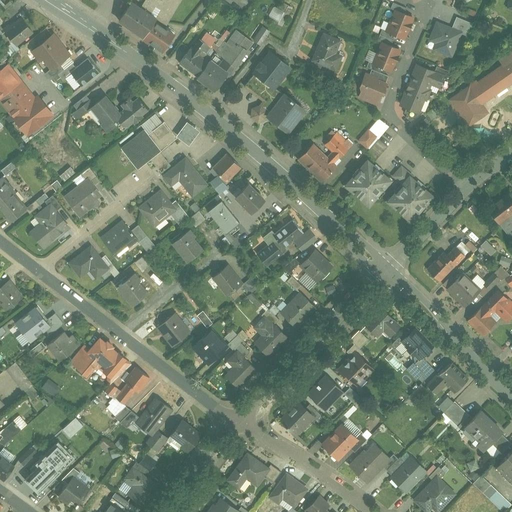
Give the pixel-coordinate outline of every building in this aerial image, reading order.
[(147,0),(142,9),(132,2),(120,20),(144,37),(157,19),(167,25),(181,2),(177,0),(147,0)] [(266,17),(281,25),(290,9),(275,1),(266,17)] [(407,8),(394,2),(391,8),(396,10),(397,10),(405,13),(407,8)] [(13,4),(5,11),(11,18),(19,11),(13,4)] [(405,13),(397,10),(396,10),(392,22),(390,22),(387,30),(386,31),(396,35),(405,38),(408,29),(409,30),(412,23),(411,23),(413,17),(405,13)] [(457,17),(452,29),(461,33),(466,35),(471,23),(457,17)] [(23,19),(12,27),(11,25),(5,30),(14,41),(18,38),(21,42),(33,32),(23,19)] [(175,34),(156,21),(157,19),(144,37),(143,38),(149,42),(150,41),(164,51),(175,34)] [(437,23),(430,40),(441,45),(439,51),(451,56),(461,33),(452,29),(437,23)] [(396,35),(386,31),(387,30),(383,29),(380,34),(394,40),(396,35)] [(341,40),(325,33),(313,60),(317,62),(316,64),(320,66),(321,63),(336,69),(340,60),(334,57),(341,40)] [(394,40),(380,34),(378,40),(383,42),(391,46),(394,40)] [(54,35),(45,41),(39,41),(38,57),(44,57),(52,68),(53,69),(60,63),(70,55),(54,35)] [(209,62),(198,77),(216,90),(217,89),(216,87),(232,66),(234,68),(247,50),(231,38),(224,48),(221,46),(209,62)] [(391,46),(383,42),(378,55),(377,54),(373,63),(383,67),(391,70),(395,62),(396,62),(399,55),(398,55),(400,49),(391,46)] [(6,49),(0,53),(0,59),(2,62),(11,56),(6,49)] [(209,62),(191,49),(180,63),(198,77),(209,62)] [(271,52),(262,64),(261,63),(257,67),(259,68),(255,73),(274,88),(290,67),(288,66),(288,63),(284,60),(281,60),(271,52)] [(511,52),(501,60),(504,65),(479,82),(477,80),(470,85),(470,86),(451,99),(469,125),(488,112),(482,103),(511,82),(511,52)] [(77,68),(71,72),(72,73),(76,78),(76,79),(77,80),(77,79),(82,86),(100,72),(94,66),(95,65),(94,65),(88,58),(77,68)] [(373,63),(369,61),(367,67),(372,69),(380,72),(383,67),(373,63)] [(60,63),(53,69),(52,68),(45,73),(51,80),(59,74),(65,69),(60,63)] [(65,69),(59,74),(64,80),(72,73),(71,72),(77,68),(73,63),(65,69)] [(435,72),(418,65),(413,75),(414,76),(412,80),(411,80),(408,89),(406,94),(401,105),(407,107),(418,111),(419,109),(423,98),(426,99),(430,90),(428,89),(431,83),(440,86),(443,79),(445,76),(435,72)] [(8,66),(0,71),(0,92),(18,78),(8,66)] [(454,73),(437,66),(435,72),(445,76),(443,79),(450,81),(454,73)] [(380,72),(372,69),(370,75),(386,82),(389,76),(380,72)] [(274,88),(255,73),(246,86),(263,99),(266,94),(268,96),(274,88)] [(370,75),(366,74),(365,77),(364,85),(366,85),(363,91),(362,90),(360,97),(377,104),(379,98),(380,99),(384,89),(385,89),(387,84),(386,83),(386,82),(370,75)] [(18,78),(0,92),(0,96),(2,99),(21,83),(18,78)] [(21,83),(2,99),(11,111),(31,95),(21,83)] [(291,100),(278,90),(268,102),(264,108),(271,113),(270,115),(277,122),(279,120),(290,128),(302,112),(291,104),(293,102),(294,101),(291,99),(291,100)] [(31,95),(11,111),(15,116),(35,100),(31,95)] [(87,95),(74,105),(78,109),(90,99),(87,95)] [(130,98),(121,104),(125,109),(120,113),(106,96),(94,105),(94,106),(100,113),(99,115),(104,122),(102,123),(108,131),(117,124),(123,131),(134,122),(135,124),(144,117),(142,115),(148,110),(138,98),(133,101),(130,98)] [(35,100),(15,116),(29,133),(52,115),(38,97),(35,100)] [(78,109),(73,113),(78,119),(94,106),(94,105),(90,99),(78,109)] [(261,106),(254,109),(253,110),(252,115),(253,116),(252,117),(259,122),(266,118),(269,115),(270,115),(271,113),(264,108),(268,102),(265,100),(261,106)] [(418,111),(407,107),(405,113),(408,114),(406,117),(412,122),(424,112),(419,109),(418,111)] [(376,117),(356,141),(366,150),(386,126),(376,117)] [(427,118),(417,125),(421,131),(431,123),(427,118)] [(165,121),(149,134),(145,129),(122,148),(139,169),(151,159),(160,151),(178,137),(165,121)] [(345,141),(337,133),(325,145),(332,152),(327,158),(333,164),(338,158),(339,159),(348,149),(343,143),(345,141)] [(379,139),(367,152),(376,160),(388,147),(379,139)] [(327,158),(313,144),(299,159),(322,181),(336,167),(333,164),(327,158)] [(171,165),(160,151),(151,159),(162,172),(171,165)] [(241,167),(227,153),(213,167),(222,176),(227,181),(241,167)] [(185,159),(165,175),(172,185),(179,178),(193,195),(207,184),(194,169),(193,170),(185,159)] [(12,161),(2,170),(6,175),(17,167),(12,161)] [(376,168),(368,162),(362,169),(361,169),(354,177),(355,177),(349,184),(350,184),(350,186),(356,191),(355,192),(362,198),(362,197),(368,202),(371,202),(376,196),(377,196),(383,188),(388,182),(388,181),(388,179),(382,174),(382,173),(376,168)] [(413,176),(402,166),(394,176),(404,185),(410,178),(411,178),(413,176)] [(90,167),(82,173),(87,180),(89,179),(91,181),(97,176),(90,167)] [(220,177),(218,176),(211,182),(220,194),(229,187),(226,183),(227,181),(222,176),(220,177)] [(3,177),(0,178),(0,204),(14,193),(15,192),(3,177)] [(404,185),(403,185),(396,193),(397,193),(392,200),(392,202),(398,207),(397,208),(404,214),(404,213),(410,218),(411,218),(413,218),(418,212),(419,212),(426,204),(425,204),(431,198),(430,197),(430,195),(424,190),(425,189),(418,184),(411,178),(410,178),(404,185)] [(87,180),(65,197),(72,206),(78,201),(86,212),(95,205),(93,202),(101,195),(91,181),(89,179),(87,180)] [(265,200),(248,184),(236,196),(252,213),(265,200)] [(161,191),(140,207),(155,225),(175,209),(171,204),(161,191)] [(14,193),(0,204),(13,220),(26,209),(14,193)] [(511,198),(508,193),(488,208),(499,223),(500,223),(509,236),(511,235),(511,219),(509,216),(511,213),(511,198)] [(63,206),(53,195),(46,201),(50,206),(51,205),(56,211),(63,206)] [(37,200),(28,207),(32,212),(41,205),(37,200)] [(186,211),(176,200),(171,204),(175,209),(180,216),(186,211)] [(222,200),(208,211),(226,234),(240,223),(222,200)] [(56,211),(51,205),(50,206),(37,216),(38,216),(39,215),(45,223),(33,233),(32,232),(31,232),(44,247),(69,227),(56,211)] [(199,211),(189,218),(197,227),(206,220),(199,211)] [(294,220),(275,234),(285,247),(304,232),(294,220)] [(123,221),(103,237),(119,258),(120,258),(118,256),(138,240),(131,231),(131,230),(123,221)] [(148,235),(139,224),(131,230),(131,231),(138,240),(140,242),(148,235)] [(191,229),(178,239),(181,242),(176,246),(188,262),(195,256),(203,249),(204,249),(195,237),(196,236),(191,229)] [(318,240),(310,230),(305,234),(313,244),(318,240)] [(273,233),(266,239),(270,245),(274,242),(282,253),(287,249),(285,247),(275,234),(273,233)] [(305,234),(296,242),(304,251),(313,244),(305,234)] [(471,250),(462,241),(457,247),(465,256),(471,250)] [(478,248),(470,241),(466,245),(474,252),(478,248)] [(270,245),(258,254),(267,265),(282,253),(274,242),(270,245)] [(107,266),(91,246),(70,263),(81,276),(92,267),(99,275),(96,277),(97,278),(109,268),(107,266)] [(448,255),(444,252),(428,269),(440,281),(456,264),(457,264),(465,256),(457,247),(456,247),(448,255)] [(325,260),(315,250),(316,250),(315,249),(301,264),(318,280),(315,284),(333,266),(325,259),(325,260)] [(145,254),(136,262),(143,271),(153,263),(145,254)] [(497,263),(507,266),(509,259),(499,256),(497,263)] [(295,258),(284,267),(290,273),(300,262),(295,258)] [(120,272),(112,262),(107,266),(109,268),(116,277),(120,272)] [(233,274),(228,266),(214,277),(215,277),(216,276),(221,282),(219,283),(229,295),(241,285),(233,274)] [(140,281),(141,280),(136,273),(123,282),(126,286),(121,290),(133,306),(149,293),(140,281)] [(473,282),(463,273),(448,288),(449,289),(451,286),(456,291),(453,293),(466,306),(481,290),(480,289),(479,290),(472,283),(473,282)] [(494,273),(484,284),(489,289),(499,278),(494,273)] [(302,285),(292,276),(288,281),(297,290),(302,285)] [(252,277),(242,285),(249,295),(259,286),(252,277)] [(23,297),(10,280),(0,287),(0,293),(5,300),(3,302),(8,309),(23,297)] [(511,305),(511,290),(508,286),(501,293),(506,298),(500,303),(507,310),(511,305)] [(481,307),(468,320),(484,334),(496,322),(489,315),(500,303),(506,298),(501,293),(498,290),(481,308),(481,307)] [(301,292),(282,312),(297,327),(316,307),(301,292)] [(35,307),(15,322),(30,342),(46,330),(51,327),(46,321),(35,307)] [(279,319),(268,308),(262,314),(264,317),(273,325),(275,324),(279,319)] [(393,319),(382,308),(365,324),(377,336),(384,328),(391,335),(400,326),(393,319)] [(213,323),(204,311),(198,315),(208,328),(213,323)] [(55,313),(46,321),(51,327),(46,330),(50,335),(64,324),(55,313)] [(175,313),(158,327),(159,327),(167,338),(173,346),(190,332),(175,313)] [(273,325),(264,317),(256,326),(257,327),(257,326),(265,334),(256,343),(269,355),(269,354),(287,336),(287,337),(288,337),(275,324),(273,325)] [(211,329),(193,346),(209,363),(216,356),(216,355),(219,352),(220,353),(227,346),(211,329)] [(433,346),(417,329),(403,341),(409,347),(420,359),(433,346)] [(368,339),(359,331),(351,340),(355,344),(360,348),(368,339)] [(64,332),(49,344),(61,359),(80,345),(73,335),(69,338),(64,332)] [(238,334),(228,344),(233,349),(234,348),(241,342),(243,340),(238,334)] [(126,359),(101,338),(91,350),(89,352),(92,354),(80,368),(78,369),(87,377),(95,367),(99,367),(100,366),(111,375),(112,376),(126,359)] [(43,341),(28,352),(33,358),(47,347),(43,341)] [(409,347),(403,341),(394,348),(401,355),(409,347)] [(241,342),(234,348),(237,352),(244,358),(244,357),(250,351),(241,342)] [(360,348),(355,344),(347,352),(353,357),(349,361),(353,361),(353,362),(359,356),(360,357),(364,353),(360,348)] [(86,345),(72,361),(80,368),(92,354),(89,352),(91,350),(86,345)] [(244,358),(237,352),(229,360),(230,361),(231,360),(236,365),(226,375),(238,387),(256,369),(244,357),(244,358)] [(417,361),(410,354),(404,359),(411,366),(417,361)] [(353,361),(349,361),(341,369),(352,380),(353,378),(357,382),(363,376),(364,377),(373,369),(360,357),(359,356),(353,362),(353,361)] [(126,359),(112,376),(111,375),(109,378),(109,381),(112,383),(132,364),(126,359)] [(34,385),(16,362),(7,369),(25,393),(25,392),(34,385)] [(468,379),(452,363),(438,374),(446,382),(455,391),(468,379)] [(131,374),(127,371),(122,379),(128,383),(117,397),(126,404),(136,389),(139,391),(150,377),(136,367),(131,374)] [(325,374),(307,393),(324,410),(343,391),(325,374)] [(438,374),(428,385),(436,393),(446,382),(438,374)] [(414,377),(407,384),(414,391),(422,384),(414,377)] [(51,397),(58,388),(45,378),(38,387),(51,397)] [(112,383),(106,391),(112,396),(118,388),(112,383)] [(414,391),(410,396),(416,401),(428,389),(422,384),(414,391)] [(361,397),(351,387),(345,393),(355,404),(361,397)] [(156,399),(141,418),(147,423),(143,427),(152,435),(154,436),(154,435),(153,434),(157,429),(172,409),(173,410),(174,409),(165,403),(164,405),(156,399)] [(456,401),(445,413),(459,426),(470,415),(456,401)] [(299,402),(282,419),(288,425),(287,426),(289,428),(290,427),(296,433),(313,416),(316,420),(321,415),(310,403),(305,408),(299,402)] [(126,406),(115,417),(121,422),(132,411),(126,406)] [(132,411),(121,422),(128,427),(138,415),(132,411)] [(502,431),(481,411),(466,426),(481,440),(478,443),(485,450),(502,431)] [(84,426),(76,417),(63,429),(71,438),(84,426)] [(201,434),(182,420),(171,434),(183,443),(181,445),(188,451),(201,434)] [(343,425),(323,444),(338,459),(350,447),(358,439),(356,437),(349,431),(349,429),(347,426),(345,426),(343,425)] [(154,436),(152,435),(147,442),(152,446),(162,433),(157,429),(153,434),(154,435),(154,436)] [(367,439),(361,432),(356,437),(358,439),(350,447),(355,452),(367,439)] [(162,433),(152,446),(158,451),(168,438),(169,439),(162,433)] [(511,442),(503,435),(494,445),(503,453),(511,443),(511,442)] [(33,471),(24,479),(39,494),(75,458),(58,440),(30,468),(33,471)] [(376,444),(368,453),(365,451),(351,465),(363,477),(366,474),(371,479),(383,466),(391,459),(390,458),(376,444)] [(33,446),(20,459),(25,464),(38,452),(33,446)] [(511,450),(498,466),(511,479),(511,450)] [(249,453),(229,480),(239,487),(240,486),(239,486),(246,476),(258,484),(265,475),(270,469),(269,468),(249,453)] [(15,466),(0,454),(0,476),(5,480),(15,466)] [(157,461),(147,454),(140,463),(149,470),(157,461)] [(394,454),(390,458),(391,459),(383,466),(387,470),(399,458),(394,454)] [(399,458),(387,470),(393,476),(407,463),(400,457),(399,458)] [(393,476),(392,478),(406,492),(426,472),(412,458),(407,463),(393,476)] [(140,463),(137,461),(132,468),(133,469),(134,468),(142,474),(143,473),(146,475),(150,470),(149,470),(140,463)] [(282,471),(272,464),(269,468),(270,469),(265,475),(274,482),(282,471)] [(446,473),(439,466),(429,477),(433,481),(438,477),(440,479),(446,473)] [(74,468),(63,479),(68,483),(73,478),(77,473),(79,475),(81,472),(74,468)] [(146,475),(143,473),(142,474),(134,468),(133,469),(126,478),(127,478),(128,477),(136,483),(134,486),(134,485),(128,493),(144,504),(159,485),(146,475)] [(307,489),(287,475),(271,497),(279,503),(284,497),(295,506),(307,489)] [(505,511),(511,505),(481,475),(473,483),(502,511),(505,511)] [(440,479),(438,477),(433,481),(426,488),(427,489),(416,501),(427,511),(435,503),(441,508),(455,494),(440,479)] [(73,478),(68,483),(60,496),(69,503),(71,501),(78,506),(79,504),(90,489),(77,480),(77,481),(73,478)] [(101,493),(105,487),(99,483),(95,489),(101,493)] [(129,501),(116,491),(109,500),(115,505),(123,509),(129,501)] [(320,497),(307,510),(308,511),(323,511),(325,509),(329,505),(320,497)] [(239,511),(238,511),(220,498),(209,511),(239,511)]
